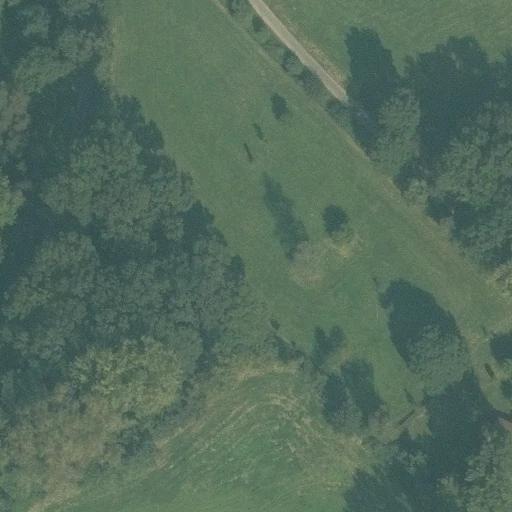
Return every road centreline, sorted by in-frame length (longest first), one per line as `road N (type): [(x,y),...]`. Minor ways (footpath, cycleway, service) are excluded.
road 1 (residential): [(494,511),(511,470),(511,268),(250,0)]
road 2 (unclassified): [(89,0),(93,66),(47,257),(0,338)]
